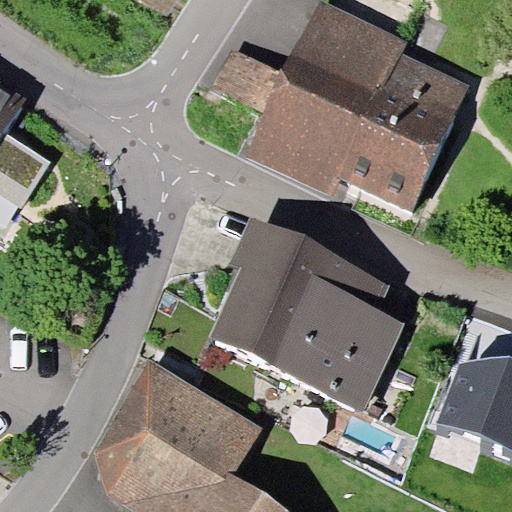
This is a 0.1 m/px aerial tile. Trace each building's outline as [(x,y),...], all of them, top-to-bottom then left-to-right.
[(406,205),(459,82),(389,53),(396,36),(324,5),(315,2),(247,161),(330,196),(339,177),(406,205)] [(0,150),(31,106),(0,86),(0,150)] [(389,287),(251,226),(232,268),(247,275),(215,347),(354,408),(393,321),(377,313),(389,287)] [(247,427),(152,365),(90,459),(159,503),(153,511),(264,511),(213,478),(247,427)] [(511,387),(457,368),(433,435),(511,463),(511,387)]
